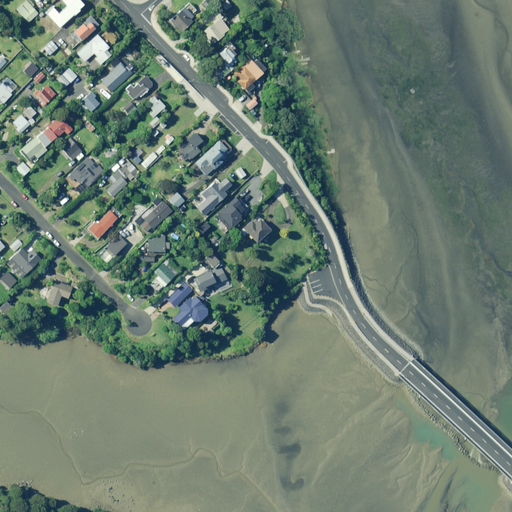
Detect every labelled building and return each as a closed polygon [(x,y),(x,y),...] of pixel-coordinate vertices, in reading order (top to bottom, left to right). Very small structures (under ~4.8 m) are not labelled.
[(38,13),(26,0),(16,10),(28,22),(38,13)] [(73,0),(72,0),(61,0),(66,6),(58,14),(52,7),(46,13),(59,27),(83,5),(77,0),(73,0)] [(231,6),(226,0),(224,0),(221,4),(227,10),(231,6)] [(197,13),(188,4),(170,21),(181,32),(192,22),(190,19),(197,13)] [(93,20),(89,15),(80,22),(81,24),(72,32),(80,41),(98,25),(93,20)] [(228,29),(220,18),(202,32),(212,44),(224,35),(223,33),(228,29)] [(104,35),(111,44),(117,38),(110,30),(104,35)] [(108,47),(100,39),(96,35),(76,53),(84,62),(93,53),(97,57),(94,59),(99,65),(110,55),(105,50),(107,48),(108,47)] [(57,47),(51,40),(43,48),(49,55),(57,47)] [(224,48),(218,54),(225,61),(213,73),(220,80),(238,62),(224,48)] [(244,89),(246,92),(247,92),(251,89),(254,86),(251,83),(265,70),(252,56),(233,73),(239,79),(237,81),(244,89)] [(135,67),(130,62),(125,68),(119,63),(100,82),(111,92),(135,67)] [(77,76),(69,68),(57,79),(65,88),(77,76)] [(46,76),(41,71),(33,78),(38,83),(46,76)] [(128,92),(127,93),(133,99),(137,95),(139,97),(153,84),(145,76),(133,87),(130,84),(125,89),(128,92)] [(17,86),(8,77),(2,83),(0,80),(0,101),(3,104),(12,94),(11,93),(17,86)] [(56,96),(48,85),(40,92),(38,89),(34,92),(45,105),(56,96)] [(100,103),(90,92),(81,101),(90,112),(100,103)] [(164,106),(154,95),(146,103),(153,111),(150,114),(153,117),(164,106)] [(260,103),(255,97),(245,105),(250,111),(260,103)] [(136,108),(131,101),(122,108),(128,115),(136,108)] [(36,113),(30,107),(24,113),(29,119),(36,113)] [(29,124),(21,115),(12,123),(21,132),(29,124)] [(72,130),(60,116),(36,137),(44,147),(64,130),(67,134),(72,130)] [(96,128),(88,120),(83,125),(91,132),(96,128)] [(162,131),(158,127),(151,133),(154,137),(162,131)] [(196,131),(177,146),(179,149),(175,153),(176,154),(172,157),(177,163),(183,159),(184,161),(187,159),(189,160),(200,151),(196,147),(204,140),(196,131)] [(174,139),(169,133),(165,137),(167,139),(165,141),(168,144),(174,139)] [(41,149),(33,139),(20,150),(29,161),(34,157),(36,159),(47,150),(44,147),(41,149)] [(82,152),(70,139),(60,147),(72,160),(82,152)] [(218,140),(194,162),(207,176),(231,154),(218,140)] [(143,152),(139,148),(130,156),(138,164),(142,160),(138,157),(143,152)] [(158,156),(153,152),(141,163),(146,168),(158,156)] [(96,161),(90,154),(67,177),(76,186),(73,189),(78,195),(87,186),(103,170),(95,162),(96,161)] [(30,169),(22,162),(16,169),(23,176),(30,169)] [(245,175),(240,167),(235,171),(240,178),(245,175)] [(127,183),(116,171),(108,179),(112,184),(106,190),(113,197),(127,183)] [(226,195),(214,182),(200,194),(212,207),(226,195)] [(184,200),(176,192),(168,200),(176,208),(184,200)] [(161,202),(157,197),(152,202),(156,206),(161,202)] [(244,208),(234,197),(215,216),(229,230),(242,218),(238,214),(244,208)] [(117,218),(109,210),(97,222),(95,220),(86,229),(97,239),(117,218)] [(160,221),(151,211),(142,219),(139,216),(134,220),(145,233),(160,221)] [(269,229),(260,219),(254,224),(251,221),(239,232),(243,237),(247,233),(255,242),(269,229)] [(126,244),(117,235),(105,247),(113,256),(126,244)] [(165,236),(153,236),(153,240),(148,240),(148,242),(145,242),(144,256),(139,256),(139,264),(143,264),(143,261),(154,261),(154,254),(164,255),(165,236)] [(22,244),(18,239),(10,246),(14,251),(22,244)] [(30,258),(21,249),(6,263),(20,279),(41,259),(35,252),(30,258)] [(218,261),(211,252),(204,258),(212,267),(218,261)] [(162,262),(153,272),(157,276),(154,279),(164,288),(179,271),(166,259),(163,263),(162,262)] [(208,267),(202,259),(199,261),(205,269),(208,267)] [(226,278),(220,266),(196,278),(202,290),(226,278)] [(16,281),(7,271),(0,278),(9,288),(16,281)] [(68,299),(72,287),(55,280),(50,292),(46,302),(57,307),(61,296),(68,299)] [(161,288),(154,281),(150,284),(157,292),(161,288)] [(192,290),(185,282),(167,300),(174,307),(192,290)] [(210,310),(196,294),(190,299),(189,298),(178,308),(181,311),(172,319),(182,330),(194,320),(197,323),(210,310)] [(12,306),(8,301),(0,307),(0,309),(4,313),(12,306)]
